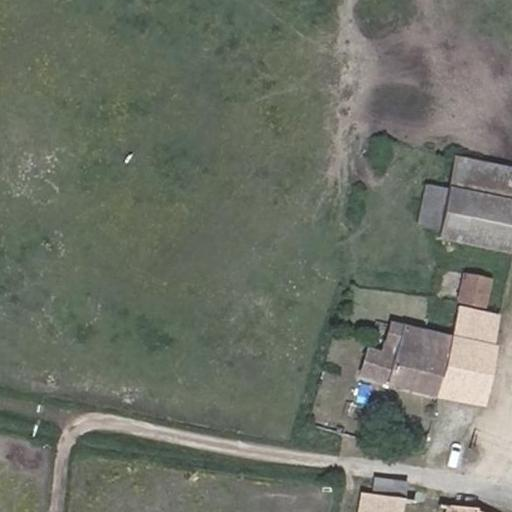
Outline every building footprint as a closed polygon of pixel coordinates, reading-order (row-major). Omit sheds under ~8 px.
[(447,190),(511,202),(511,170),(454,159),(447,190)] [(440,227),(447,190),(403,182),(396,218),(440,227)] [(438,238),(509,251),(511,236),(511,202),(447,190),(440,227),(438,238)] [(490,281),(463,274),(457,300),(485,306),(490,281)] [(395,349),(382,346),(380,354),(366,351),(359,375),(416,390),(480,403),(496,315),(458,307),(452,337),(400,327),(395,349)] [(388,323),(382,346),(395,349),(400,327),(388,323)] [(391,511),(393,500),(359,494),(356,511),(391,511)]
